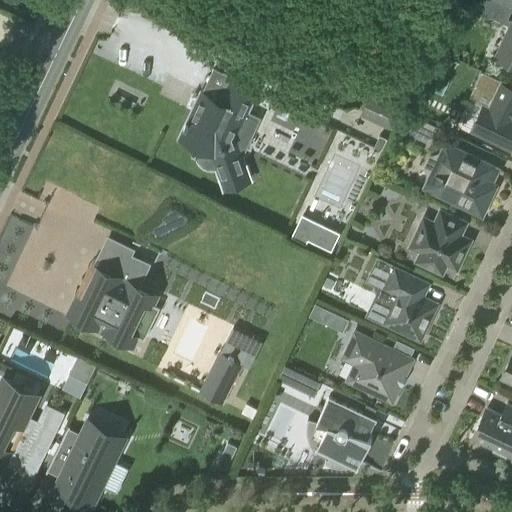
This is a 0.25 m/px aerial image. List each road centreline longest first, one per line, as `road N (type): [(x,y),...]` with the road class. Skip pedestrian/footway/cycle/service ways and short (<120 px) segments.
road 1 (residential): [(511,250),(414,461),(413,494)]
road 2 (tertiary): [(0,172),(81,0)]
